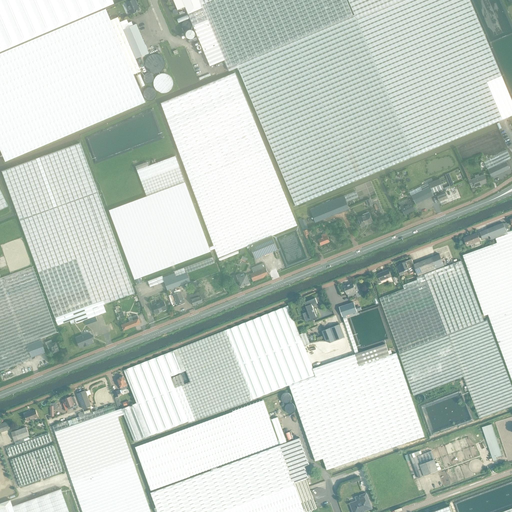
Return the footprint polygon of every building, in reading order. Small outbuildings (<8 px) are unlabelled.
[(0,0),(0,52),(114,4),(112,0),(0,0)] [(137,4),(136,5),(134,0),(132,0),(126,3),(131,14),(139,10),(137,4)] [(173,0),(177,10),(185,7),(188,14),(209,65),(210,66),(224,60),(228,70),(229,71),(237,68),(295,206),(414,156),(448,142),(511,115),(511,101),(469,0),(401,0),(356,19),(355,15),(354,15),(353,16),(353,15),(346,0),(173,0)] [(355,15),(356,19),(401,0),(348,0),(354,15),(355,15)] [(127,19),(120,22),(118,17),(111,20),(106,9),(0,53),(0,149),(5,162),(145,102),(134,75),(141,71),(136,59),(149,53),(136,24),(133,25),(131,22),(128,23),(127,19)] [(199,42),(194,44),(199,54),(203,52),(199,42)] [(209,248),(210,251),(215,249),(218,258),(249,245),(272,236),(297,225),(260,133),(234,73),(161,103),(189,180),(213,246),(209,248)] [(511,159),(507,150),(484,161),(488,170),(492,178),(510,169),(506,161),(511,159)] [(109,210),(134,280),(210,251),(209,248),(175,156),(148,166),(147,162),(136,166),(137,170),(146,197),(109,210)] [(469,181),(471,185),(474,184),(475,187),(487,182),(484,175),(479,177),(479,175),(475,176),(476,178),(469,181)] [(436,180),(428,184),(432,193),(433,193),(436,192),(440,190),(436,180)] [(415,204),(434,195),(433,193),(432,193),(428,184),(410,193),(415,204)] [(0,209),(8,206),(0,188),(0,209)] [(438,195),(436,196),(439,202),(447,198),(447,197),(451,196),(449,191),(445,192),(442,194),(440,190),(436,192),(438,195)] [(356,191),(310,210),(316,223),(349,209),(346,202),(355,199),(354,198),(358,197),(356,191)] [(400,206),(405,215),(415,210),(410,201),(400,206)] [(357,222),(358,224),(360,225),(361,225),(361,226),(368,223),(368,224),(373,222),(369,214),(358,218),(359,220),(358,220),(357,222)] [(302,218),(298,219),(303,231),(307,230),(307,229),(308,229),(304,219),(303,220),(302,218)] [(482,239),(490,236),(491,240),(496,238),(497,243),(463,255),(484,316),(488,314),(511,379),(511,230),(510,231),(508,226),(505,227),(503,223),(479,232),(482,239)] [(472,248),(475,247),(473,243),(480,241),(477,233),(464,238),(467,246),(470,244),(472,248)] [(326,234),(321,235),(322,238),(318,240),(320,245),(329,242),(326,234)] [(255,259),(277,250),(272,236),(249,245),(255,259)] [(404,289),(380,298),(386,316),(390,327),(399,352),(414,396),(440,386),(448,383),(464,377),(472,397),(479,418),(480,418),(498,411),(511,406),(511,385),(510,380),(497,347),(487,320),(484,321),(484,320),(479,307),(461,260),(445,267),(444,266),(440,254),(414,264),(415,266),(414,266),(418,276),(418,277),(416,277),(417,279),(403,285),(404,289)] [(148,281),(150,287),(164,282),(167,290),(186,284),(187,283),(190,282),(190,281),(192,280),(191,277),(189,278),(187,273),(215,263),(213,257),(173,272),(174,273),(163,278),(162,276),(156,278),(148,281)] [(400,265),(396,266),(400,275),(404,274),(403,271),(414,266),(415,266),(414,264),(412,259),(400,264),(400,265)] [(264,264),(253,268),(252,268),(253,273),(250,274),(253,282),(269,276),(264,264)] [(40,339),(57,333),(55,330),(56,330),(33,267),(9,275),(0,278),(0,370),(32,359),(31,358),(26,344),(40,339)] [(389,270),(378,274),(379,277),(376,278),(378,284),(381,282),(381,281),(391,277),(389,270)] [(246,274),(245,275),(244,274),(241,275),(240,274),(236,275),(240,287),(250,283),(246,274)] [(72,312),(59,316),(62,324),(75,319),(76,323),(84,320),(95,316),(96,316),(102,314),(106,312),(104,305),(112,302),(135,294),(131,282),(69,304),(72,312)] [(353,283),(344,286),(347,294),(348,294),(349,296),(357,293),(359,292),(356,282),(353,283)] [(180,292),(174,294),(178,305),(185,303),(180,292)] [(195,295),(190,296),(192,299),(191,300),(193,306),(194,306),(195,307),(197,306),(197,304),(202,302),(202,300),(206,299),(203,292),(199,293),(195,295)] [(308,311),(303,313),(305,319),(316,315),(317,314),(315,308),(314,309),(312,305),(314,305),(314,304),(317,303),(315,298),(312,299),(306,302),(308,305),(306,306),(308,311)] [(155,313),(162,310),(163,311),(167,309),(163,301),(152,306),(155,313)] [(304,346),(310,343),(306,332),(300,334),(288,306),(124,370),(136,403),(122,409),(124,415),(128,425),(134,441),(134,442),(142,439),(189,421),(189,423),(210,415),(240,404),(252,399),(252,400),(290,385),(305,431),(316,462),(323,459),(327,470),(425,436),(396,353),(390,355),(386,344),(359,353),(346,315),(357,312),(354,302),(340,307),(355,354),(313,368),(304,346)] [(137,315),(132,317),(133,320),(121,325),(123,330),(141,324),(137,315)] [(116,321),(112,323),(111,319),(108,321),(109,324),(111,330),(118,328),(116,321)] [(339,324),(322,331),(326,341),(330,343),(345,337),(339,324)] [(89,333),(76,338),(80,347),(93,342),(92,339),(93,339),(92,336),(90,336),(89,333)] [(45,353),(40,339),(26,344),(31,358),(45,353)] [(59,351),(56,343),(53,344),(51,340),(49,341),(50,345),(47,346),(48,349),(51,348),(53,353),(56,352),(59,351),(58,351),(59,351)] [(120,378),(117,379),(121,390),(128,387),(124,376),(124,377),(123,376),(122,376),(120,377),(120,378)] [(85,390),(77,394),(83,409),(91,406),(85,390)] [(64,399),(67,407),(68,410),(78,406),(74,396),(72,397),(72,396),(67,398),(67,397),(66,398),(65,399),(64,399)] [(310,464),(300,438),(218,468),(217,467),(279,444),(287,441),(278,417),(270,420),(263,400),(233,411),(233,412),(175,433),(174,433),(135,447),(151,491),(154,489),(211,469),(212,470),(151,492),(158,511),(306,511),(317,508),(306,478),(309,477),(305,466),(310,464)] [(62,422),(53,426),(61,451),(75,489),(82,511),(151,511),(143,488),(134,463),(131,453),(121,426),(118,417),(119,417),(120,416),(121,416),(122,416),(124,415),(122,409),(120,410),(119,410),(118,410),(117,411),(116,411),(114,404),(95,411),(91,412),(90,409),(78,413),(79,416),(62,422)] [(36,410),(25,414),(28,421),(38,417),(36,410)] [(7,422),(0,424),(0,431),(0,432),(10,429),(7,422)] [(493,461),(497,460),(496,457),(502,455),(492,424),(482,427),(493,461)] [(6,448),(9,457),(52,441),(49,432),(31,439),(26,427),(11,432),(16,444),(6,448)] [(10,460),(20,487),(63,472),(53,444),(10,460)] [(416,452),(409,454),(410,455),(418,478),(441,469),(440,467),(437,468),(434,459),(431,451),(420,455),(419,451),(416,452)] [(69,511),(61,489),(13,506),(10,500),(0,503),(0,511),(69,511)] [(366,493),(355,497),(356,497),(357,497),(359,500),(350,503),(352,511),(362,511),(365,511),(364,511),(371,508),(366,493)]
